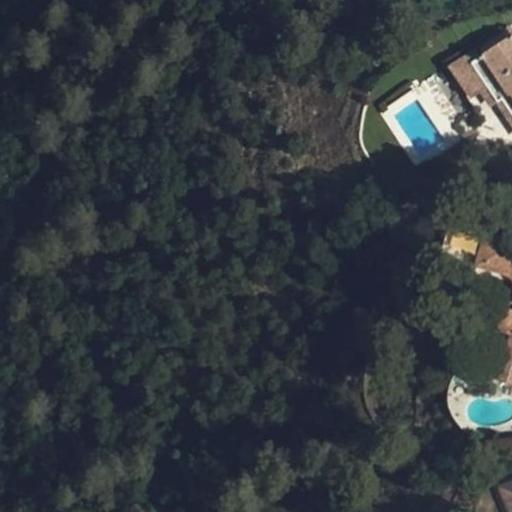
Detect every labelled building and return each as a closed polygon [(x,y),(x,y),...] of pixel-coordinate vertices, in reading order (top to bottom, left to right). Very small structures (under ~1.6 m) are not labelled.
[(511,37),(458,72),(484,112),(504,100),(511,110),(511,37)] [(452,224),(438,266),(480,282),(495,238),(452,224)] [(511,343),(503,370),(511,373),(511,304),(507,305),(502,309),(500,313),(498,320),(499,324),(502,330),(506,333),(511,334),(511,343)] [(511,373),(503,370),(499,380),(511,384),(511,373)] [(511,511),(511,495),(509,487),(503,489),(511,511)]
